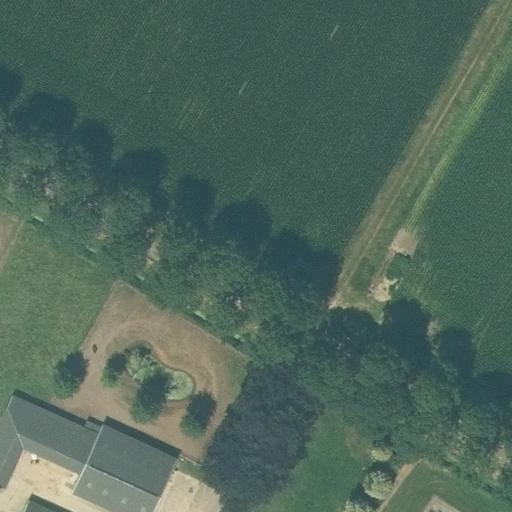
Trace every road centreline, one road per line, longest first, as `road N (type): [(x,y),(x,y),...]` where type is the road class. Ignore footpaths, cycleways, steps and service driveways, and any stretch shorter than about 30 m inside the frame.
road 1 (tertiary): [(511,453),(0,150)]
road 2 (track): [(319,337),(511,0)]
